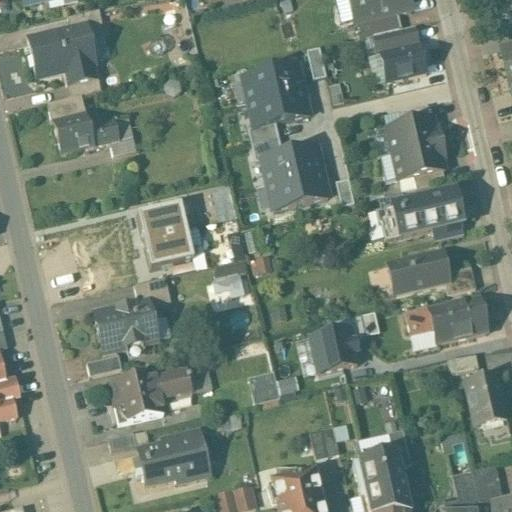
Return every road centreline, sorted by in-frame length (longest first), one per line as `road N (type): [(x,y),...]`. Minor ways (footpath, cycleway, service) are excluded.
road 1 (residential): [(0,157),(83,511)]
road 2 (residential): [(442,0),(511,291)]
